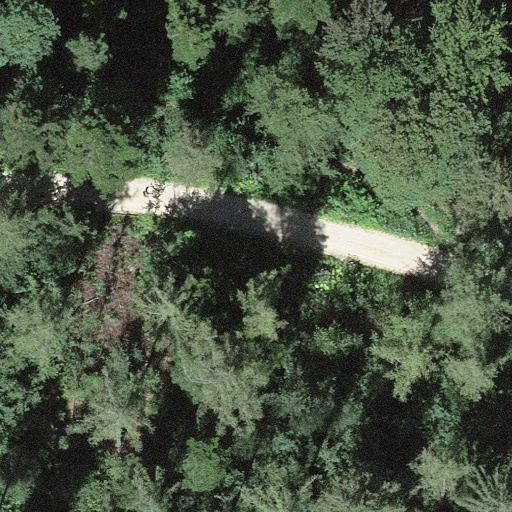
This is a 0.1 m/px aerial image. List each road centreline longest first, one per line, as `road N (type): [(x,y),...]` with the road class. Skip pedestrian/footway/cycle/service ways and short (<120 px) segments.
road 1 (track): [(0,79),(79,90),(363,173),(511,269)]
road 2 (track): [(0,191),(209,200),(511,284)]
